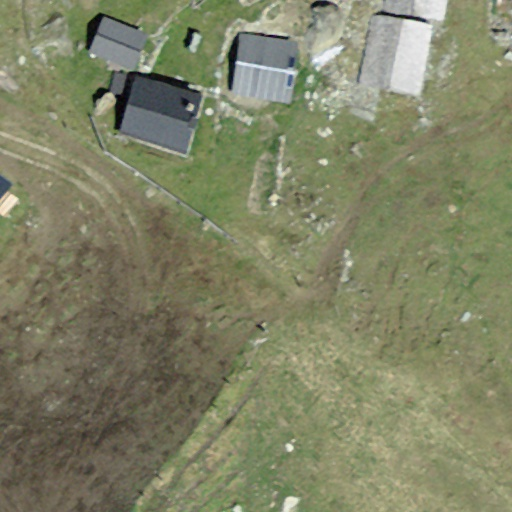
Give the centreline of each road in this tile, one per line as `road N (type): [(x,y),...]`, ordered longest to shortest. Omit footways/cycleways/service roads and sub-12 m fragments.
road 1 (track): [(0,120),(134,235),(117,292)]
road 2 (track): [(117,292),(49,511)]
